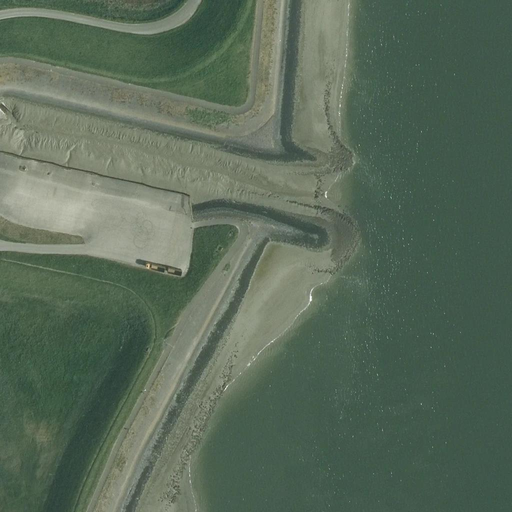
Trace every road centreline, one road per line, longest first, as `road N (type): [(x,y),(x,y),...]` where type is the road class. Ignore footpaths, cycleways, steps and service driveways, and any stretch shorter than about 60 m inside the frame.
road 1 (track): [(73,511),(154,344),(150,319),(125,292),(78,272),(0,256)]
road 2 (unclassified): [(0,16),(153,30),(179,20),(194,0)]
road 3 (residential): [(192,225),(78,250),(0,247)]
